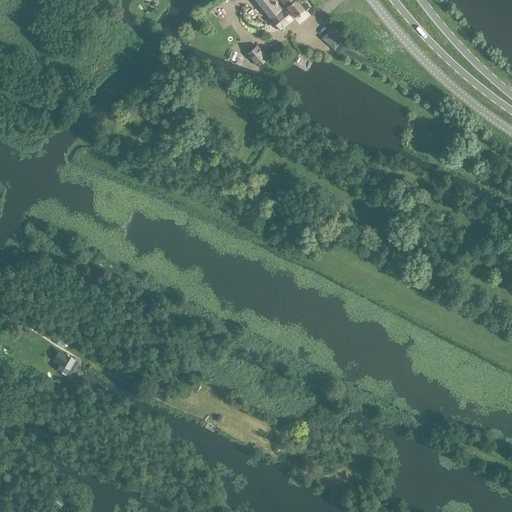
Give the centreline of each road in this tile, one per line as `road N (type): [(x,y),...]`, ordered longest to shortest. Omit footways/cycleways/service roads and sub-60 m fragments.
road 1 (unclassified): [(511,130),(442,78),(371,0)]
road 2 (primary): [(393,0),(445,57),(511,110)]
road 3 (primary): [(511,94),(421,0)]
